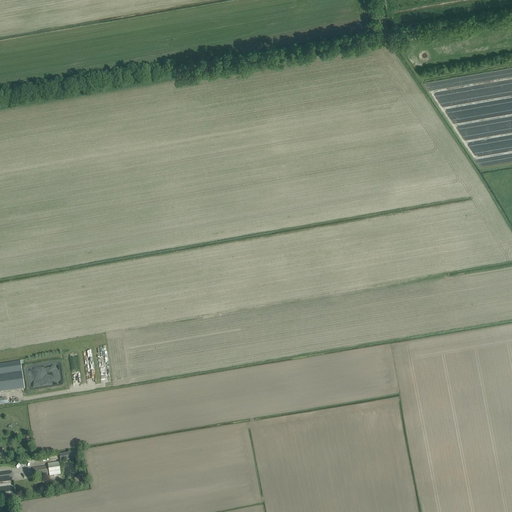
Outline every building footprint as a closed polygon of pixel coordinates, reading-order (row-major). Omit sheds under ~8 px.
[(0,363),(0,391),(25,388),(21,361),(0,363)] [(75,452),(59,454),(60,461),(76,458),(75,452)] [(48,464),(48,466),(33,468),(34,477),(59,473),(58,463),(48,464)] [(12,471),(0,472),(0,482),(13,481),(12,471)] [(76,484),(77,488),(86,486),(84,477),(80,477),(81,483),(76,484)]
